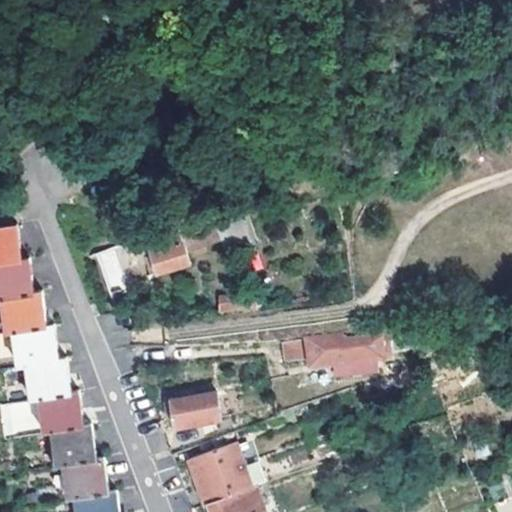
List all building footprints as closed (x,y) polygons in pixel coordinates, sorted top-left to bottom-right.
[(241,203),(212,214),(218,229),(221,238),(226,251),(254,241),(241,203)] [(212,214),(147,238),(157,272),(193,262),(189,249),(221,238),(218,229),(212,214)] [(0,262),(22,259),(20,253),(15,225),(0,227),(0,262)] [(108,251),(97,255),(110,287),(120,284),(108,251)] [(22,259),(0,262),(0,298),(2,298),(34,293),(33,287),(29,258),(22,259)] [(34,293),(2,298),(7,334),(7,333),(13,331),(47,327),(46,322),(42,292),(34,293)] [(259,292),(236,293),(237,297),(223,298),(224,308),(259,306),(259,292)] [(140,314),(142,330),(172,326),(169,310),(140,314)] [(47,327),(13,331),(19,368),(20,367),(27,365),(59,360),(58,356),(53,326),(47,327)] [(430,332),(381,338),(382,349),(432,342),(430,332)] [(309,356),(310,365),(324,364),(326,378),(369,373),(367,358),(383,356),(382,349),(381,338),(380,336),(357,338),(344,339),(343,335),(305,338),(305,339),(282,340),(283,358),(309,356)] [(59,360),(27,365),(32,401),(32,399),(39,398),(72,392),(71,388),(67,359),(59,360)] [(72,392),(39,398),(44,433),(45,431),(51,430),(85,425),(84,420),(79,392),(72,392)] [(166,399),(167,408),(168,421),(176,421),(176,426),(200,423),(205,436),(236,427),(231,411),(220,414),(217,398),(216,392),(166,399)] [(220,414),(231,411),(228,397),(217,398),(220,414)] [(57,464),(64,463),(97,458),(96,453),(92,424),(85,425),(51,430),(57,467),(57,464)] [(374,444),(368,430),(353,436),(358,451),(374,444)] [(253,488),(239,451),(236,441),(190,460),(206,505),(253,488)] [(374,444),(358,451),(363,463),(379,456),(374,444)] [(239,451),(253,488),(267,483),(254,445),(239,451)] [(68,499),(76,497),(109,492),(109,487),(103,457),(97,458),(64,463),(68,499)] [(262,511),(253,488),(206,505),(209,511),(262,511)] [(76,497),(78,511),(121,511),(117,491),(109,492),(76,497)] [(480,497),(467,502),(472,511),(484,506),(480,497)]
